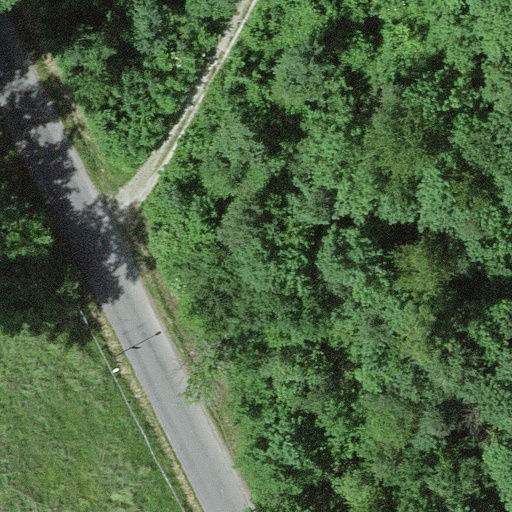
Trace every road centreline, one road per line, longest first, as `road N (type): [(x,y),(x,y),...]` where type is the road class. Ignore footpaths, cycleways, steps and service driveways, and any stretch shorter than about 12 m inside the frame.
road 1 (unclassified): [(0,35),(235,511)]
road 2 (track): [(114,266),(250,0)]
